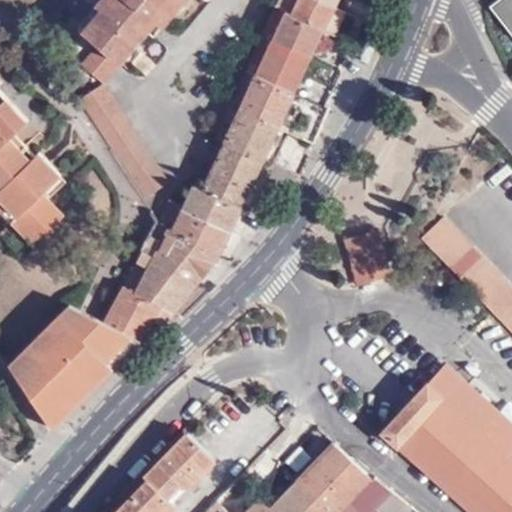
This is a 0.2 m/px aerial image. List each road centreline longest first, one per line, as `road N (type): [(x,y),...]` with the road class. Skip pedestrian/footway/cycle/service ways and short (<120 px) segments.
road 1 (tertiary): [(266,258),(24,511)]
road 2 (residential): [(86,511),(194,388),(212,377),(311,358)]
road 3 (tertiary): [(395,55),(329,178),(266,258)]
road 4 (residential): [(311,358),(313,396),(444,511)]
